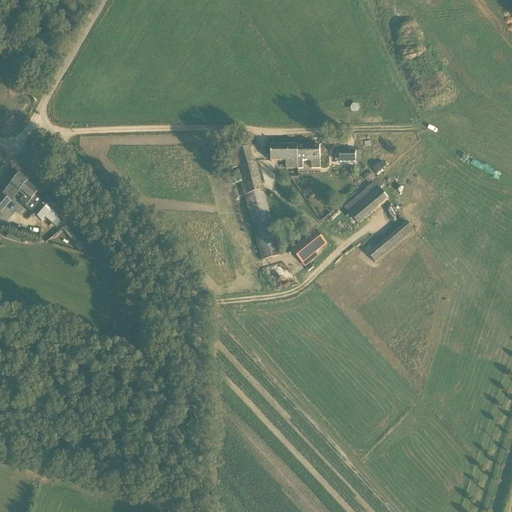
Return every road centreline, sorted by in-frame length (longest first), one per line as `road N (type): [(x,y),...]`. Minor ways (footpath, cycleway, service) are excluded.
road 1 (unclassified): [(204,511),(200,333),(191,291),(42,116)]
road 2 (track): [(42,116),(76,133),(347,134)]
road 3 (unclassified): [(42,116),(108,0)]
